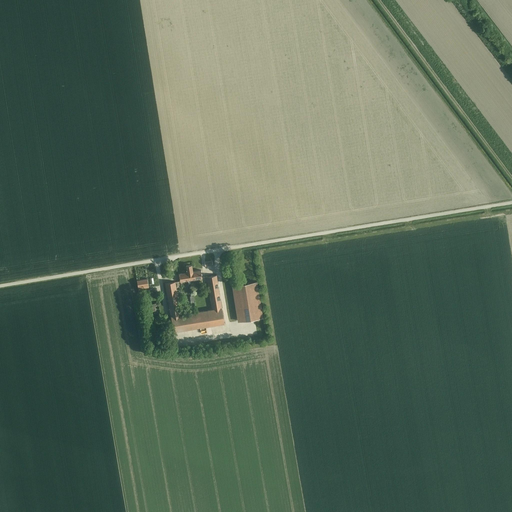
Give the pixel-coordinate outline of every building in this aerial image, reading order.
[(191,279),(188,265),(185,266),(186,272),(178,274),(179,281),(191,279)] [(191,265),(188,265),(191,279),(202,277),(200,270),(192,271),(191,265)] [(224,323),(222,308),(221,308),(216,275),(206,276),(212,309),(180,315),(175,282),(165,283),(173,332),(224,323)] [(145,288),(148,287),(147,278),(136,280),(138,289),(142,289),(142,290),(145,289),(145,288)] [(238,321),(262,316),(257,282),(232,286),(238,321)]
